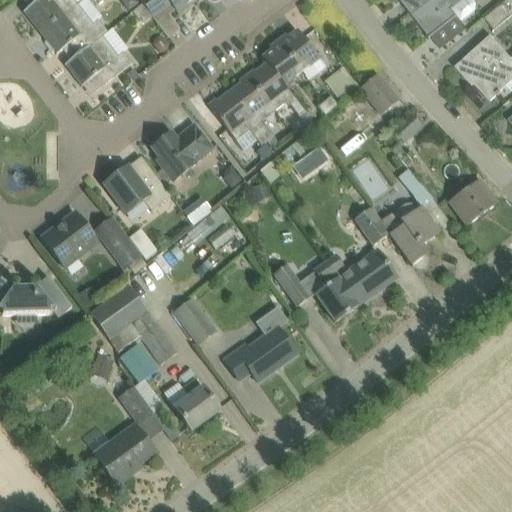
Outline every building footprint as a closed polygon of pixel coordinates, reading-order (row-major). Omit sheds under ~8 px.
[(40,0),(23,13),(24,14),(41,35),(78,7),(72,0),(40,0)] [(124,0),(124,8),(128,14),(139,6),(134,0),(124,0)] [(171,7),(178,16),(194,4),(191,0),(138,0),(143,6),(152,18),(153,20),(171,7)] [(462,0),(402,0),(400,2),(413,17),(415,16),(431,37),(429,38),(430,39),(431,38),(457,18),(459,17),(454,11),(465,3),(462,0)] [(511,0),(508,0),(486,18),(496,30),(511,15),(511,0)] [(152,18),(143,6),(132,13),(141,26),(152,18)] [(91,46),(92,48),(103,39),(108,35),(99,23),(93,27),(78,7),(41,35),(56,55),(56,56),(83,36),(91,46)] [(297,32),(279,46),(302,76),(320,61),(297,32)] [(470,79),(491,102),(511,83),(511,69),(509,67),(511,64),(511,61),(491,37),(456,69),(467,82),(470,79)] [(92,48),(91,46),(65,66),(65,67),(66,67),(82,87),(81,87),(82,89),(108,68),(116,78),(132,65),(124,54),(118,58),(103,39),(92,48)] [(302,76),(279,46),(262,59),(267,65),(265,66),(303,115),(305,114),(285,89),(302,76)] [(303,115),(265,66),(247,80),(273,115),(286,105),(298,120),(303,115)] [(340,102),(359,88),(344,68),(325,82),(340,102)] [(378,75),(359,91),(382,117),(400,101),(378,75)] [(247,80),(228,95),(266,144),(273,138),(262,124),(273,115),(247,80)] [(228,95),(210,109),(236,144),(248,134),(260,149),(266,144),(228,95)] [(338,106),(331,98),(317,109),(324,117),(338,106)] [(422,128),(411,115),(393,131),(404,144),(422,128)] [(195,166),(213,152),(194,127),(181,137),(183,140),(178,144),(171,134),(151,150),(159,160),(157,162),(173,185),(196,167),(195,166)] [(257,153),(263,161),(272,153),(266,145),(257,153)] [(319,150),(310,156),(319,168),(327,162),(319,150)] [(283,177),(272,164),(261,173),(270,187),(283,177)] [(128,167),(103,186),(126,216),(144,203),(152,214),(172,199),(156,177),(143,187),(128,167)] [(224,172),(223,180),(231,191),(241,183),(230,168),(224,172)] [(423,189),(408,172),(399,179),(414,197),(423,189)] [(451,207),(466,228),(497,205),(482,184),(451,207)] [(270,199),(265,185),(253,190),(258,204),(270,199)] [(201,198),(183,212),(194,226),(212,212),(201,198)] [(389,235),(412,268),(413,267),(424,259),(426,256),(425,252),(422,247),(439,235),(421,209),(417,213),(413,206),(410,204),(407,205),(404,206),(382,222),(390,234),(389,235)] [(222,208),(201,222),(209,233),(230,219),(222,208)] [(390,234),(382,222),(373,209),(354,221),(372,247),(389,235),(390,234)] [(42,240),(54,256),(65,271),(99,245),(75,215),(42,240)] [(111,220),(96,233),(126,272),(142,260),(111,220)] [(158,253),(152,244),(139,254),(146,263),(158,253)] [(329,265),(361,306),(397,280),(378,253),(348,274),(336,259),(329,265)] [(316,297),(335,324),(361,306),(329,265),(316,275),(327,289),(316,297)] [(286,267),(274,276),(297,308),(310,298),(286,267)] [(13,288),(1,280),(0,281),(0,317),(3,319),(51,318),(56,315),(60,320),(73,311),(48,278),(36,288),(13,288)] [(130,287),(91,314),(118,353),(140,337),(160,365),(177,353),(130,287)] [(86,311),(101,302),(93,288),(78,297),(86,311)] [(173,314),(198,346),(217,332),(193,299),(173,314)] [(224,362),(239,383),(251,375),(258,385),(297,357),(277,329),(240,354),(237,352),(224,362)] [(136,384),(156,370),(137,343),(117,357),(136,384)] [(114,363),(97,356),(91,372),(108,378),(114,363)] [(136,386),(149,407),(159,401),(145,380),(136,386)] [(176,411),(191,433),(219,412),(203,390),(196,381),(183,391),(190,400),(176,411)] [(140,426),(153,417),(134,391),(122,401),(140,426)] [(138,466),(155,454),(136,428),(95,458),(116,487),(141,470),(138,466)]
